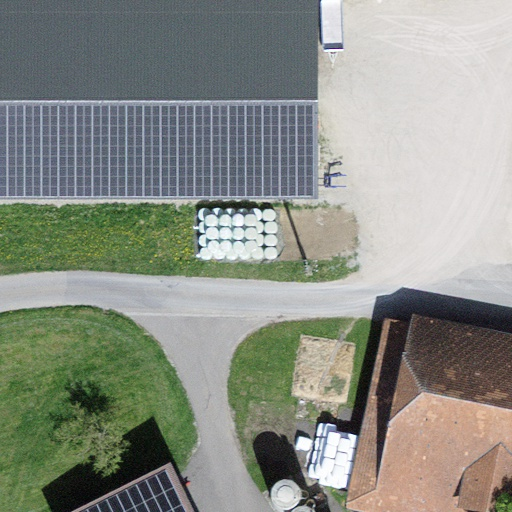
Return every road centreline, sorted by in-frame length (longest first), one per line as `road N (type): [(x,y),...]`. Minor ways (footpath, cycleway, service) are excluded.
road 1 (unclassified): [(0,294),(511,304)]
road 2 (track): [(511,53),(459,155),(409,300)]
road 3 (track): [(234,511),(199,375),(162,296)]
